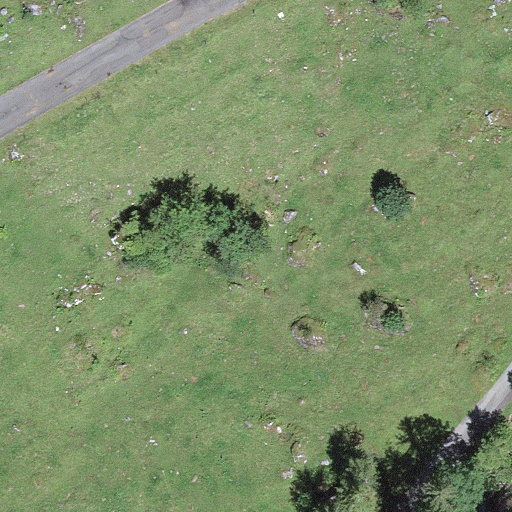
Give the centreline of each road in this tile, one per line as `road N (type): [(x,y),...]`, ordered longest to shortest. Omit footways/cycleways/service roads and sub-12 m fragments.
road 1 (unclassified): [(0,127),(220,0)]
road 2 (track): [(511,375),(410,511)]
